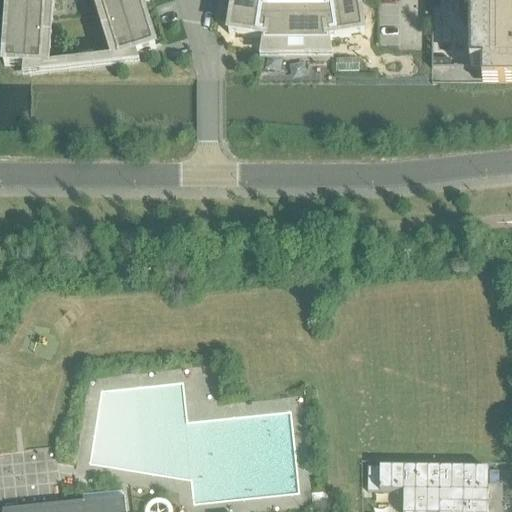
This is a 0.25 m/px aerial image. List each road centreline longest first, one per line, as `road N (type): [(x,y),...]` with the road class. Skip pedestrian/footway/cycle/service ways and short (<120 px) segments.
road 1 (residential): [(209,178),(397,176),(511,164)]
road 2 (residential): [(0,176),(209,178)]
road 3 (residential): [(209,178),(211,69),(193,20)]
